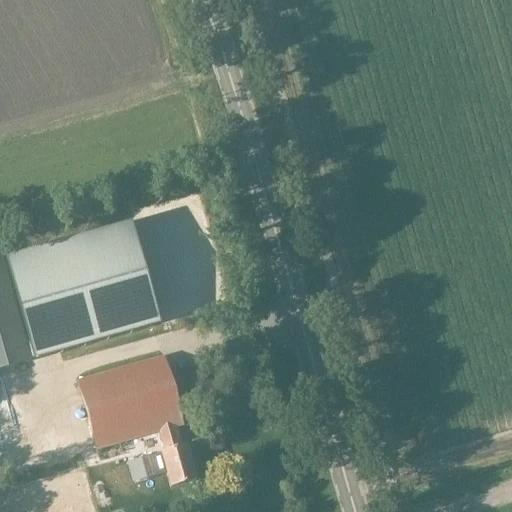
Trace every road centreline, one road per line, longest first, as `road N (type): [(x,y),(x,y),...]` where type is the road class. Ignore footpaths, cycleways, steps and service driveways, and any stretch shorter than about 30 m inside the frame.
road 1 (secondary): [(356,511),(201,0)]
road 2 (track): [(511,443),(349,488)]
